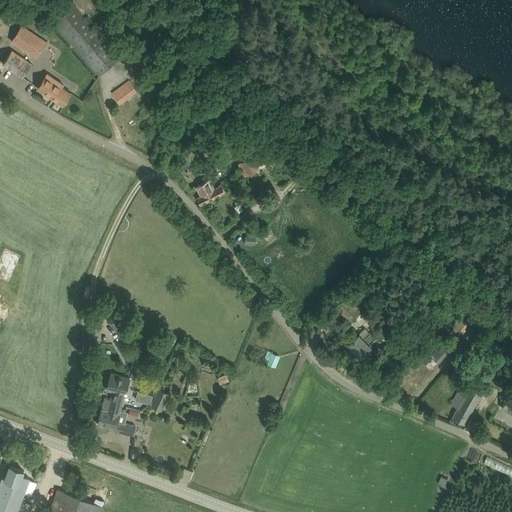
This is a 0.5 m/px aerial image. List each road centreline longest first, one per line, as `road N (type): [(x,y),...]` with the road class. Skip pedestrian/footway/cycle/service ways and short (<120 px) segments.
road 1 (unclassified): [(511,458),(346,385),(160,177),(0,88)]
road 2 (tertiary): [(240,511),(0,422)]
